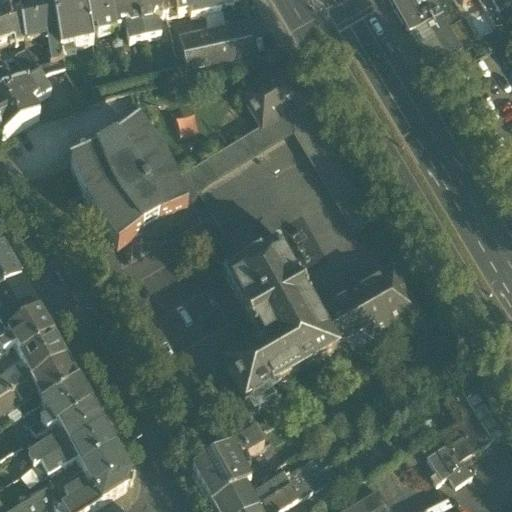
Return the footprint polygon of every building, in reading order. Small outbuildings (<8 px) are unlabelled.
[(92,49),(89,35),(80,0),(77,0),(49,6),(60,56),(62,56),(76,53),(92,49)] [(116,35),(115,34),(107,0),(80,0),(89,35),(95,34),(97,39),(116,35)] [(129,48),(145,45),(134,0),(107,0),(115,34),(120,33),(119,28),(126,27),(129,31),(126,35),(129,48)] [(162,23),(166,22),(161,0),(134,0),(145,45),(161,41),(158,28),(153,25),(155,20),(161,19),(162,23)] [(191,23),(205,20),(200,0),(161,0),(166,22),(177,20),(177,21),(190,18),(191,23)] [(239,0),(200,0),(205,20),(220,16),(219,12),(231,9),(231,8),(241,5),(239,0)] [(387,0),(408,36),(422,28),(406,0),(387,0)] [(424,16),(431,12),(424,0),(406,0),(422,28),(427,25),(428,24),(424,16)] [(437,8),(432,0),(424,0),(431,12),(437,8)] [(480,6),(476,0),(470,0),(463,4),(468,13),(480,6)] [(511,8),(507,0),(496,0),(493,2),(499,14),(511,8)] [(62,64),(60,56),(49,6),(17,13),(24,49),(45,44),(50,66),(50,67),(62,64)] [(442,16),(437,8),(431,12),(424,16),(428,24),(442,16)] [(14,51),(24,49),(17,13),(0,17),(0,63),(2,66),(8,64),(5,53),(3,53),(2,50),(8,48),(9,52),(14,50),(14,51)] [(205,20),(209,37),(224,34),(220,16),(205,20)] [(461,51),(442,16),(428,24),(427,25),(438,45),(446,59),(461,51)] [(422,28),(408,36),(419,56),(438,45),(427,25),(422,28)] [(184,74),(186,82),(255,65),(247,29),(224,34),(209,37),(179,44),(186,73),(184,74)] [(438,45),(419,56),(429,73),(448,63),(446,59),(438,45)] [(446,59),(448,63),(455,75),(470,66),(461,51),(446,59)] [(76,53),(62,56),(64,64),(77,61),(76,53)] [(28,85),(39,79),(34,72),(27,59),(17,62),(28,85)] [(50,66),(34,72),(39,79),(40,80),(64,73),(62,64),(50,67),(50,66)] [(284,121),(293,115),(302,110),(306,107),(285,71),(239,99),(261,134),(261,135),(284,121)] [(16,91),(12,94),(0,100),(0,138),(2,142),(38,121),(31,109),(34,104),(36,105),(50,97),(40,80),(39,79),(28,85),(16,91)] [(0,100),(12,94),(7,87),(0,90),(0,100)] [(313,128),(302,110),(293,115),(304,134),(313,128)] [(293,115),(284,121),(295,138),(330,196),(348,185),(313,128),(304,134),(293,115)] [(261,135),(261,134),(174,188),(178,198),(154,209),(154,211),(152,218),(138,227),(137,228),(142,235),(140,237),(147,241),(187,218),(200,197),(295,138),(284,121),(261,135)] [(95,223),(118,253),(140,237),(142,235),(137,228),(138,227),(152,218),(154,211),(154,209),(178,198),(174,188),(171,181),(159,160),(136,129),(113,147),(97,157),(96,156),(69,168),(84,203),(95,223)] [(330,196),(355,236),(373,225),(348,185),(330,196)] [(224,370),(244,406),(336,354),(335,353),(345,347),(367,335),(371,343),(417,317),(393,274),(316,318),(307,303),(308,303),(298,287),(276,248),(275,249),(262,227),(211,256),(224,278),(222,279),(242,314),(240,315),(254,339),(255,339),(261,349),(224,370)] [(0,298),(20,287),(2,254),(0,255),(0,298)] [(0,342),(39,319),(20,287),(0,298),(0,342)] [(53,342),(39,319),(0,342),(0,360),(9,356),(9,353),(7,350),(11,348),(20,363),(53,342)] [(372,345),(371,343),(367,335),(345,347),(351,357),(372,345)] [(20,363),(19,364),(25,375),(20,379),(18,376),(9,382),(0,387),(0,403),(64,364),(53,342),(20,363)] [(77,387),(64,364),(0,403),(0,420),(32,400),(33,398),(32,396),(35,394),(43,408),(77,387)] [(5,374),(9,382),(18,376),(20,379),(25,375),(19,364),(3,373),(4,374),(5,374)] [(30,432),(36,442),(57,429),(89,409),(77,387),(43,408),(41,409),(48,421),(30,432)] [(458,392),(487,444),(496,439),(468,387),(458,392)] [(460,463),(488,447),(458,394),(438,405),(451,427),(427,440),(434,452),(423,459),(438,485),(447,479),(453,490),(470,481),(460,463)] [(34,456),(41,469),(102,431),(89,409),(57,429),(62,438),(34,456)] [(174,444),(179,453),(196,443),(185,424),(178,428),(168,434),(174,444)] [(102,431),(41,469),(48,481),(76,464),(81,473),(114,453),(102,431)] [(255,440),(230,454),(234,461),(238,459),(241,463),(245,461),(246,464),(264,454),(255,440)] [(129,479),(114,453),(81,473),(91,489),(87,492),(86,492),(87,494),(68,506),(61,510),(62,511),(94,511),(126,493),(129,479)] [(191,476),(211,510),(243,492),(244,492),(249,489),(238,468),(234,461),(230,454),(191,476)] [(28,459),(35,472),(41,469),(34,456),(28,459)] [(22,480),(32,474),(35,472),(28,459),(25,461),(23,464),(21,467),(20,470),(20,474),(21,477),(22,480)] [(313,465),(290,478),(297,490),(320,476),(313,465)] [(39,487),(48,481),(41,469),(35,472),(32,474),(39,487)] [(323,474),(320,476),(297,490),(290,495),(297,507),(331,486),(323,474)] [(290,495),(297,490),(290,478),(283,483),(290,495)] [(255,504),(252,507),(254,511),(261,511),(290,495),(283,483),(253,501),(255,504)] [(86,492),(87,492),(83,485),(63,498),(68,506),(87,494),(86,492)] [(342,511),(401,511),(385,485),(342,511)] [(62,511),(61,510),(52,506),(52,491),(18,511),(62,511)] [(211,511),(254,511),(252,507),(244,492),(243,492),(211,510),(211,511)] [(290,495),(261,511),(288,511),(297,507),(290,495)]
